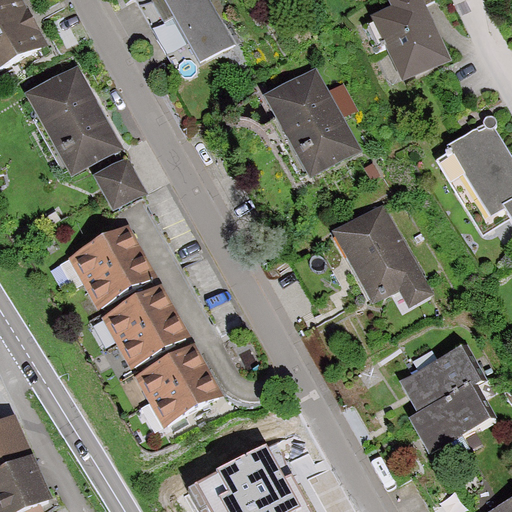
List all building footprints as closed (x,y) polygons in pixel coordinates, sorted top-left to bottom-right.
[(0,77),(53,49),(26,0),(12,0),(0,7),(0,77)] [(212,0),(156,0),(144,7),(182,74),(237,43),(212,0)] [(372,26),(409,89),(460,59),(425,0),(395,0),(390,3),(395,12),(372,26)] [(127,148),(80,67),(24,99),(70,180),(127,148)] [(368,155),(319,72),(265,104),(314,187),(368,155)] [(495,117),(493,116),(491,116),(488,117),(486,119),(484,123),(486,127),(436,158),(484,234),(511,217),(511,156),(494,128),(497,125),(497,121),(495,117)] [(149,196),(130,161),(97,179),(116,213),(149,196)] [(437,295),(388,212),(340,239),(380,308),(399,297),(408,311),(437,295)] [(137,229),(75,261),(103,315),(165,283),(137,229)] [(168,288),(106,320),(134,374),(196,342),(168,288)] [(199,348),(136,380),(164,434),(227,402),(199,348)] [(466,352),(407,385),(427,420),(477,391),(486,386),(466,352)] [(415,427),(434,459),(495,424),(477,391),(427,420),(415,427)] [(0,475),(35,460),(17,419),(0,425),(0,475)] [(268,446),(198,483),(213,511),(312,511),(292,474),(285,477),(268,446)] [(55,506),(35,460),(0,475),(0,511),(43,511),(44,511),(55,506)]
